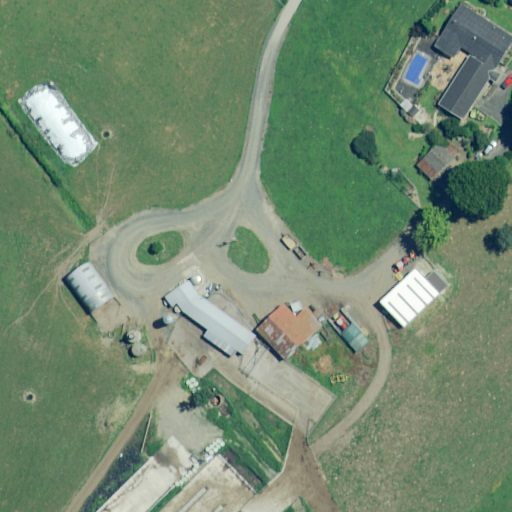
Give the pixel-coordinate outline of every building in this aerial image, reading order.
[(437,46),(458,61),(467,49),(474,54),(437,105),(462,123),(504,63),(511,52),(511,39),(465,6),(437,46)] [(446,141),(421,167),(437,182),(461,157),(446,141)] [(92,264),(68,280),(92,316),(116,299),(92,264)] [(259,336),(204,297),(193,281),(168,298),(174,307),(180,302),(190,317),(221,338),(216,345),(237,359),(241,353),(246,356),(259,336)] [(293,310),(289,305),(260,332),(288,361),(325,326),(301,302),(293,310)] [(342,308),(330,318),(352,346),(365,336),(342,308)] [(128,335),(128,336),(128,338),(129,339),(129,340),(130,341),(131,342),(132,343),(133,344),(134,344),(136,344),(137,344),(138,344),(140,344),(141,343),(142,342),(142,341),(143,340),(144,338),(144,337),(144,336),(143,334),(143,333),(142,332),(141,331),(140,330),(139,330),(138,329),(136,329),(135,329),(134,329),(132,330),(131,331),(130,332),(130,333),(129,334),(128,335)]
